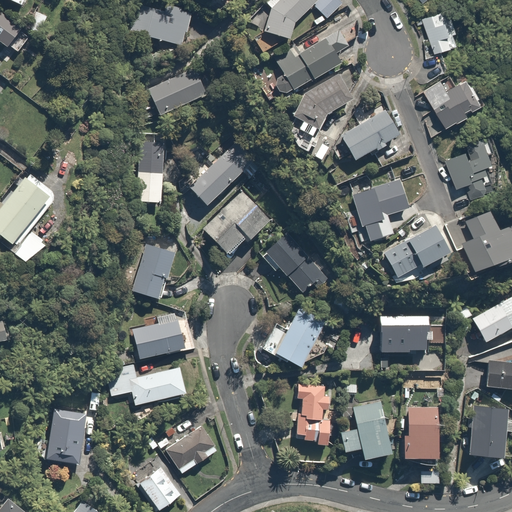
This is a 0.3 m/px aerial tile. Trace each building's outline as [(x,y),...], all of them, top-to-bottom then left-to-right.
[(149,0),(135,0),(129,32),(179,42),(181,30),(186,31),(190,8),(149,0)] [(251,25),(261,27),(261,30),(288,37),(292,21),(309,4),(313,0),(263,0),(267,3),(265,11),(254,9),(251,25)] [(339,3),(336,0),(313,0),(309,4),(323,19),(339,3)] [(18,26),(0,11),(0,40),(5,44),(18,26)] [(429,13),(419,17),(430,51),(448,45),(439,21),(433,23),(429,13)] [(291,45),(272,58),(281,72),(280,72),(279,73),(278,73),(277,74),(276,75),(275,76),(274,77),(274,78),(273,79),(273,81),(273,82),(273,83),(273,84),(274,85),(274,86),(274,87),(275,88),(276,89),(277,89),(277,90),(278,91),(279,91),(280,92),(281,92),(282,92),(284,92),(285,92),(286,92),(287,92),(288,91),(289,91),(290,90),(290,89),(291,88),(338,59),(333,51),(344,44),(333,26),(294,50),(291,45)] [(204,92),(193,67),(147,88),(157,113),(204,92)] [(444,122),(463,109),(466,113),(486,100),(465,70),(460,73),(452,79),(446,72),(421,90),(444,122)] [(308,84),(289,112),(296,117),(292,124),(307,133),(323,108),(351,99),(344,73),(308,84)] [(398,132),(384,106),(335,133),(349,159),(398,132)] [(162,134),(137,132),(133,200),(159,201),(162,134)] [(202,201),(256,156),(238,135),(185,180),(202,201)] [(483,140),(444,156),(455,181),(461,179),(467,193),(491,183),(482,162),(491,159),(483,140)] [(25,176),(18,171),(0,196),(0,232),(16,244),(54,189),(28,171),(25,176)] [(352,227),(355,238),(389,228),(384,212),(406,206),(397,177),(349,192),(355,209),(341,213),(346,229),(352,227)] [(246,239),(272,214),(243,185),(200,226),(225,252),(243,235),(246,239)] [(482,207),(461,217),(468,233),(457,238),(469,265),(511,245),(511,239),(502,218),(490,224),(482,207)] [(442,248),(429,223),(377,251),(390,275),(442,248)] [(284,226),(259,249),(297,290),(322,266),(284,226)] [(161,277),(178,249),(144,239),(130,289),(156,296),(161,277)] [(511,294),(470,317),(481,338),(511,321),(511,294)] [(324,320),(293,303),(280,328),(269,322),(258,343),(299,365),(324,320)] [(160,348),(161,352),(178,347),(179,351),(191,348),(181,312),(128,327),(136,355),(160,348)] [(374,350),(422,350),(422,329),(427,329),(427,315),(374,315),(374,350)] [(511,358),(511,359),(485,357),(483,383),(511,384),(511,358)] [(119,366),(106,378),(110,394),(128,389),(132,403),(181,390),(174,365),(134,375),(131,363),(119,366)] [(331,385),(294,380),(291,394),(297,395),(292,430),(299,431),(299,435),(313,437),(312,441),(323,443),(331,385)] [(90,389),(86,409),(95,411),(99,391),(90,389)] [(376,396),(349,402),(354,423),(337,427),(342,449),(358,446),(360,452),(387,446),(376,396)] [(73,460),(82,409),(49,403),(40,454),(73,460)] [(434,404),(403,403),(402,432),(400,432),(399,451),(431,452),(434,404)] [(505,406),(468,403),(464,449),(501,452),(505,406)] [(165,451),(178,471),(214,447),(192,413),(151,439),(160,454),(165,451)] [(176,490),(155,461),(134,476),(155,505),(176,490)] [(438,470),(419,470),(419,482),(438,482),(438,470)] [(0,511),(29,511),(30,511),(5,491),(0,497),(0,511)] [(95,511),(72,495),(59,511),(95,511)]
